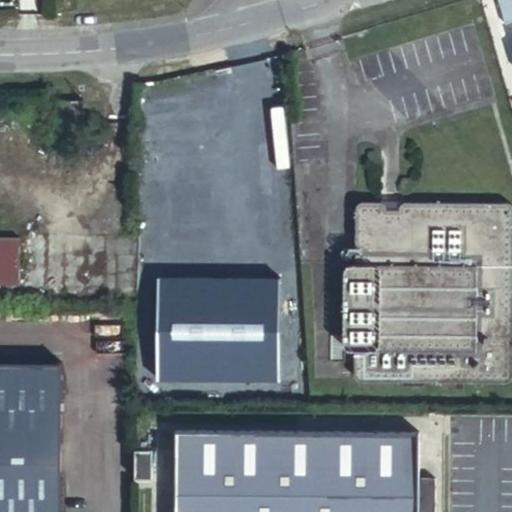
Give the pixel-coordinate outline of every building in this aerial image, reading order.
[(351,208),(351,265),(347,265),(342,267),(340,269),(339,273),(338,342),(339,345),(341,347),(343,349),(346,350),(349,350),(349,374),(350,377),(352,379),(354,381),(356,381),(508,383),(511,381),(511,379),(511,205),(511,204),(508,203),(402,201),(398,203),(396,204),(394,206),(394,208),(394,210),(381,210),(380,208),(379,206),(377,204),(375,203),(372,202),(356,202),(354,203),(352,204),(352,205),(351,208)] [(29,229),(0,228),(0,276),(29,277),(29,229)] [(237,258),(164,258),(163,359),(188,359),(188,309),(236,309),(237,258)] [(0,355),(0,511),(61,511),(62,356),(0,355)] [(424,435),(182,435),(181,486),(181,511),(441,511),(441,482),(423,482),(424,435)]
